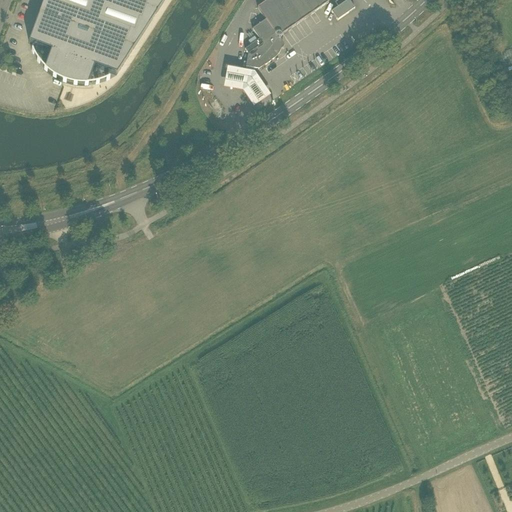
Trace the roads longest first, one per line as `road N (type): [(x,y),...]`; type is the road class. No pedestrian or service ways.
road 1 (secondary): [(0,231),(133,195),(233,143),(426,0)]
road 2 (track): [(133,195),(130,165),(236,0)]
road 3 (unclassified): [(332,511),(511,439)]
